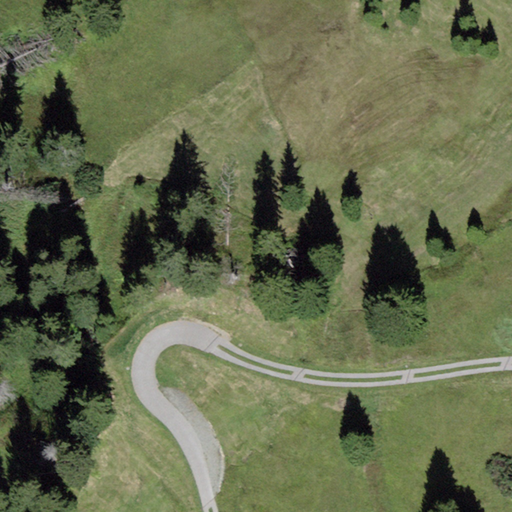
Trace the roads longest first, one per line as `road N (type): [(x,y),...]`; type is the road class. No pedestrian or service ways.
road 1 (track): [(206,511),(197,475),(148,384),(160,338),(289,379),(363,375)]
road 2 (track): [(363,375),(511,340)]
road 3 (track): [(378,511),(370,495),(363,375)]
